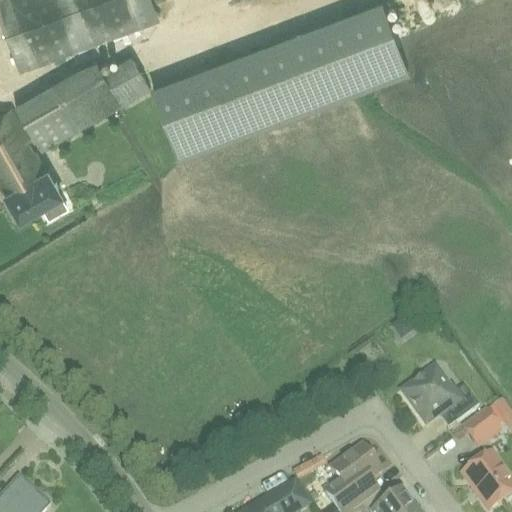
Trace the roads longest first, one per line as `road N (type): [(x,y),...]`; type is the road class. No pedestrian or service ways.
road 1 (residential): [(451,511),(383,420),(367,415),(185,511)]
road 2 (tertiary): [(141,511),(93,446),(0,362)]
